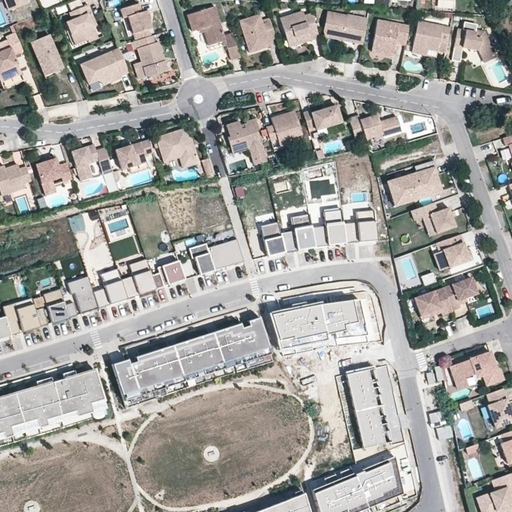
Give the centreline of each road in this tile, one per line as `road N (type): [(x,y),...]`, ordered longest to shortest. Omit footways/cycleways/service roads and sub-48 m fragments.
road 1 (residential): [(0,366),(254,286),(363,270),(382,285),(406,363)]
road 2 (residential): [(199,99),(226,84),(276,76),(453,112),(511,277)]
road 3 (residential): [(0,127),(62,132),(199,99)]
road 4 (residential): [(406,363),(430,476),(426,511)]
